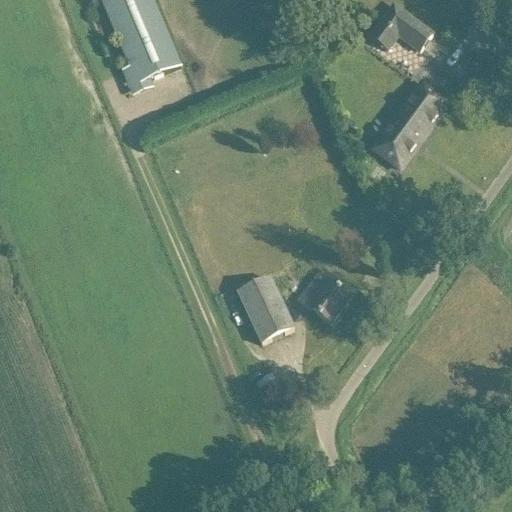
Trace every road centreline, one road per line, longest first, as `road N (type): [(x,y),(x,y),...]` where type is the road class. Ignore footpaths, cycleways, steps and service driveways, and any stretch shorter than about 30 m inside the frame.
road 1 (unclassified): [(359,511),(327,446),(329,419),(511,163)]
road 2 (unclassified): [(415,511),(511,431)]
